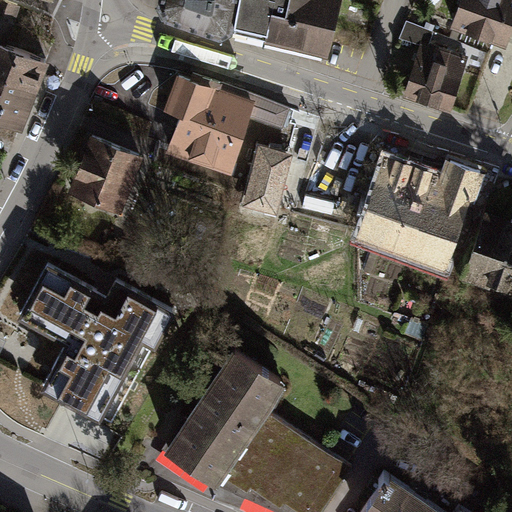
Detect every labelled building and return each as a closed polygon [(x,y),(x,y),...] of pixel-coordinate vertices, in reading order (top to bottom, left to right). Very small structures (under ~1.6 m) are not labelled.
[(229,28),(236,0),(157,0),(155,11),(219,34),(229,28)] [(236,0),(229,28),(326,53),(341,0),(236,0)] [(511,29),(511,0),(462,0),(449,37),(503,56),(511,29)] [(0,6),(0,97),(23,106),(38,67),(6,55),(21,15),(0,6)] [(407,24),(398,46),(414,52),(399,89),(447,109),(469,57),(429,41),(431,35),(407,24)] [(286,104),(180,71),(163,121),(176,125),(167,155),(232,176),(252,115),(280,124),(286,104)] [(23,106),(0,97),(0,139),(9,143),(23,106)] [(144,160),(87,137),(60,203),(117,226),(144,160)] [(259,146),(244,208),(281,217),(296,155),(259,146)] [(381,164),(354,242),(445,274),(480,175),(440,161),(433,182),(381,164)] [(511,226),(483,217),(463,281),(511,296),(511,226)] [(158,344),(179,305),(119,273),(110,290),(50,258),(20,313),(68,338),(43,386),(102,417),(145,337),(158,344)] [(288,388),(228,354),(154,463),(208,496),(212,490),(241,505),(248,496),(273,511),(279,511),(281,511),(283,511),(324,511),(354,470),(272,414),(288,388)] [(423,511),(382,486),(364,511),(423,511)]
